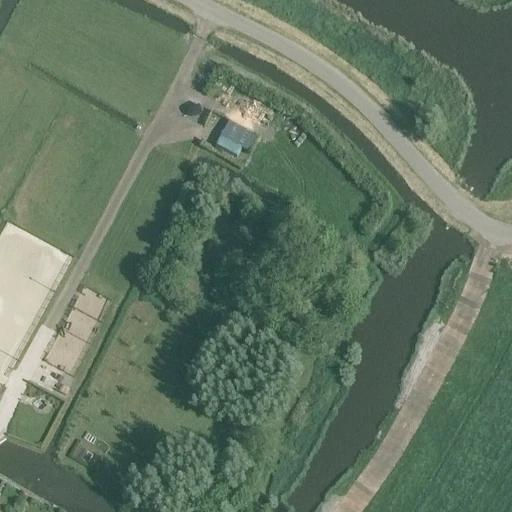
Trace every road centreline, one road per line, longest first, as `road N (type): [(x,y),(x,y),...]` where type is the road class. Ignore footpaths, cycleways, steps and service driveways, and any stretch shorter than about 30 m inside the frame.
road 1 (unknown): [(215,11),(0,409)]
road 2 (residential): [(190,0),(282,43),(339,84),(488,231),(511,234)]
